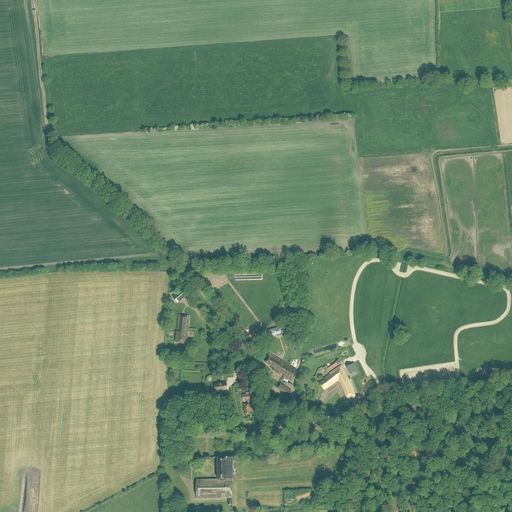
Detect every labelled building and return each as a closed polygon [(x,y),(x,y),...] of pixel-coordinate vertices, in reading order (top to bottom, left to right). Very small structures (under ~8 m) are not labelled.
[(175,296),(181,300),(186,291),(181,288),(175,296)] [(187,341),(189,316),(178,315),(176,342),(186,343),(186,341),(187,341)] [(282,326),(268,330),(270,337),(284,333),(282,326)] [(295,373),(296,370),(270,353),(264,362),(274,368),(273,370),(280,375),(281,372),(284,374),(283,377),(292,382),(293,380),(295,373)] [(334,360),(327,365),(327,366),(326,367),(329,370),(338,364),(336,361),(334,360)] [(346,367),(352,378),(360,373),(354,363),(346,367)] [(350,383),(341,366),(330,373),(330,374),(323,379),(324,380),(320,383),(324,390),(338,380),(341,385),(346,396),(348,398),(351,396),(352,398),(355,396),(350,383)] [(215,384),(215,391),(228,390),(227,383),(215,384)] [(278,388),(288,396),(291,392),(281,384),(278,388)] [(231,497),(231,479),(232,479),(232,459),(227,459),(227,456),(217,458),(217,479),(196,479),(196,498),(231,497)]
